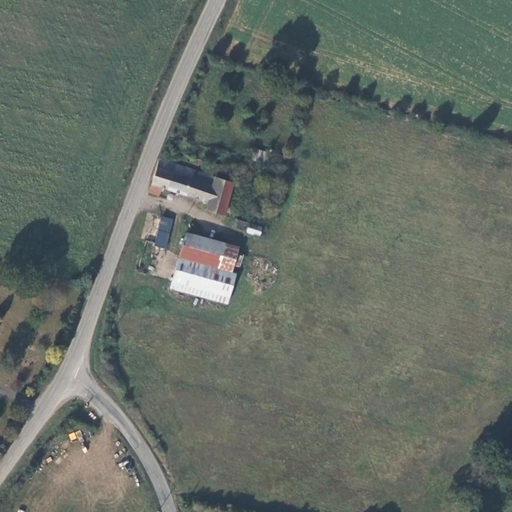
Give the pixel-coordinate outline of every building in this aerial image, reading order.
[(267,160),(269,151),(255,149),(253,159),(267,160)] [(223,183),(153,160),(151,159),(144,183),(152,186),(198,202),(197,209),(213,215),(214,211),(219,199),(223,183)] [(149,195),(152,186),(144,183),(140,192),(149,195)] [(224,201),(219,199),(214,211),(220,213),(224,201)] [(153,216),(149,228),(159,231),(162,220),(153,216)] [(225,227),(238,231),(240,224),(228,220),(225,227)] [(251,227),(240,224),(238,231),(248,235),(251,227)] [(159,231),(149,228),(143,246),(155,249),(160,232),(159,231)] [(176,234),(169,258),(222,272),(229,248),(176,234)] [(169,258),(160,290),(217,306),(223,287),(226,273),(222,272),(169,258)] [(69,433),(70,440),(82,437),(80,431),(69,433)]
